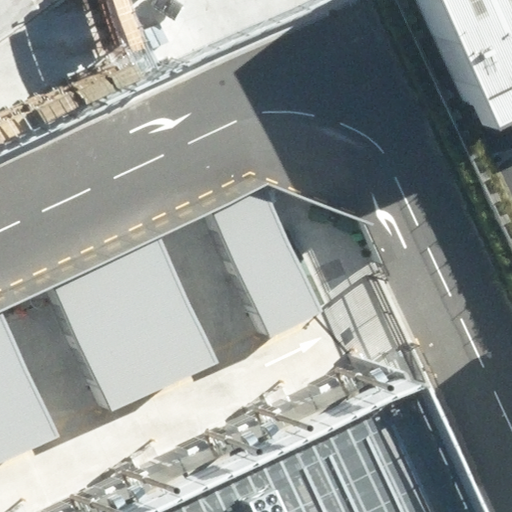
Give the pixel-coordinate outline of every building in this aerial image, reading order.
[(511,0),(419,0),(468,103),(511,82),(511,0)] [(259,324),(319,295),(259,173),(199,202),(259,324)] [(102,399),(207,348),(147,225),(42,276),(102,399)] [(0,448),(53,423),(0,313),(0,448)] [(418,511),(346,348),(0,507),(0,511),(418,511)]
